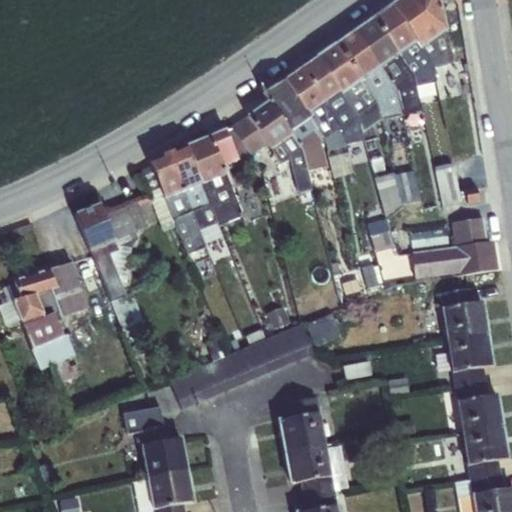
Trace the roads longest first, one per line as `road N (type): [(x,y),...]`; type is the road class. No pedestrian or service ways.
road 1 (tertiary): [(0,207),(198,104),(342,0)]
road 2 (residential): [(483,0),(511,161)]
